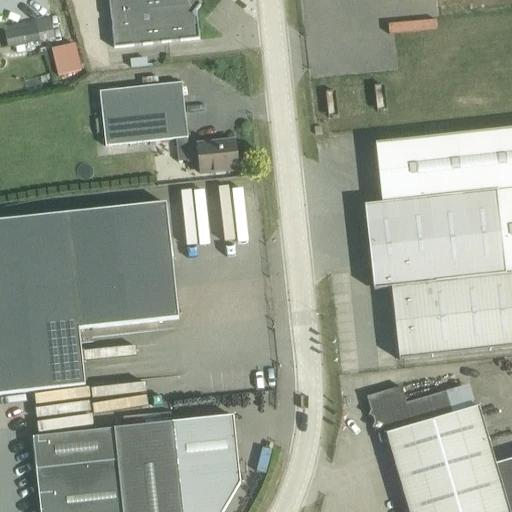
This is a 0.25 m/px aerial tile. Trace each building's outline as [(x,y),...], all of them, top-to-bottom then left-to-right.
[(109,0),(114,48),(199,40),(198,28),(197,19),(193,15),(202,4),(201,3),(199,5),(193,0),(109,0)] [(56,40),(51,18),(4,29),(9,50),(56,40)] [(76,43),(52,48),(58,76),(82,71),(76,43)] [(182,84),(162,86),(101,92),(108,149),(179,140),(181,163),(199,161),(200,174),(237,170),(234,142),(184,147),(183,139),(187,138),(182,84)] [(344,88),(345,107),(383,105),(382,86),(344,88)] [(374,290),(391,288),(399,360),(511,347),(511,128),(375,144),(382,204),(364,206),(365,216),(374,290)] [(66,215),(79,330),(178,319),(166,204),(66,215)] [(0,395),(85,387),(79,330),(66,215),(0,221),(0,395)] [(407,407),(401,387),(366,398),(370,411),(368,416),(373,418),(374,423),(372,428),(380,432),(378,436),(380,443),(388,441),(408,511),(511,511),(511,460),(495,465),(478,407),(455,414),(449,395),(407,407)] [(223,511),(239,484),(232,417),(32,439),(40,511),(223,511)]
